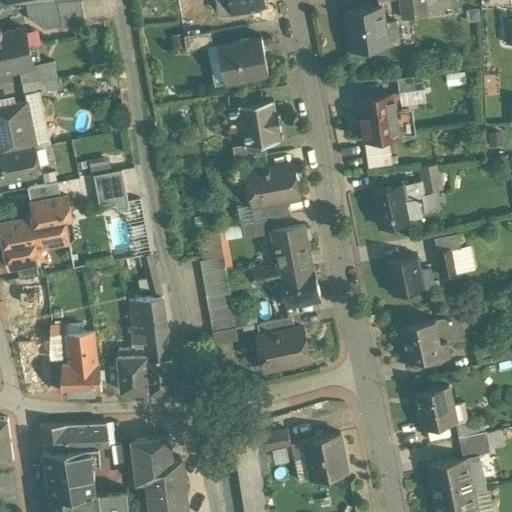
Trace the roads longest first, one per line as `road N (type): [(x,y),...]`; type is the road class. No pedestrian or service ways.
road 1 (residential): [(117,0),(149,204),(198,406)]
road 2 (residential): [(367,373),(291,0)]
road 3 (residential): [(22,401),(198,406)]
road 4 (residential): [(198,406),(367,373)]
road 5 (residential): [(394,511),(367,373)]
